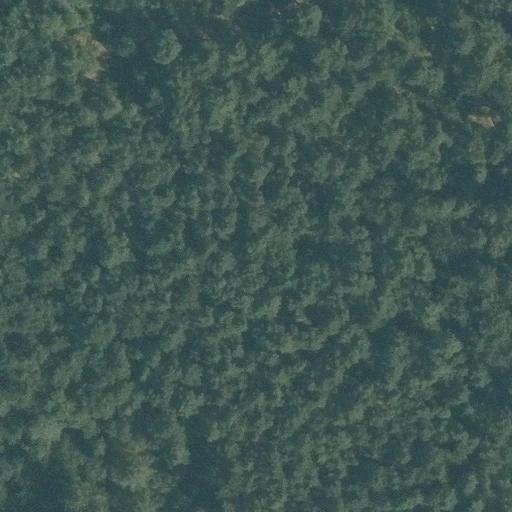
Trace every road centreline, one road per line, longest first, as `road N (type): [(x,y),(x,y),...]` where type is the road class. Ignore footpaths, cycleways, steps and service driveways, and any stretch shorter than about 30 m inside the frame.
road 1 (track): [(0,122),(170,44),(317,0)]
road 2 (track): [(485,108),(422,0)]
